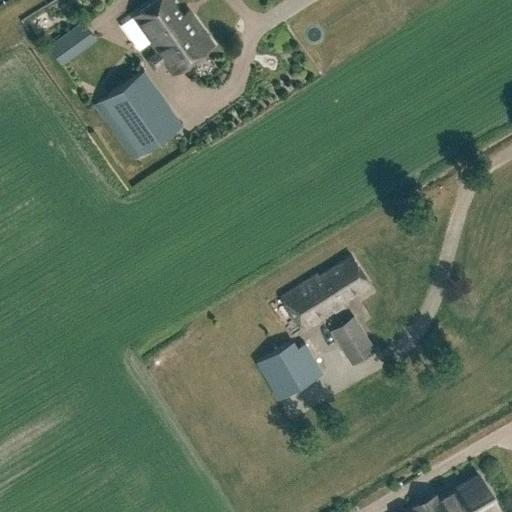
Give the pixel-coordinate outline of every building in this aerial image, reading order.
[(152,0),(133,14),(120,24),(139,50),(150,42),(178,22),(175,18),(182,14),(171,0),(152,0)] [(175,18),(178,22),(150,42),(173,73),(213,45),(192,15),(190,16),(187,12),(189,11),(188,9),(182,14),(175,18)] [(50,46),(64,65),(99,39),(85,20),(50,46)] [(95,104),(133,157),(181,123),(143,69),(95,104)] [(318,272),(281,295),(302,329),(347,301),(344,297),(368,283),(351,256),(320,275),(318,272)] [(329,329),(351,363),(375,348),(353,314),(329,329)] [(294,340),(256,361),(277,398),(322,372),(310,353),(305,342),(298,346),(294,340)] [(487,511),(496,507),(477,474),(419,509),(417,505),(405,511),(487,511)]
